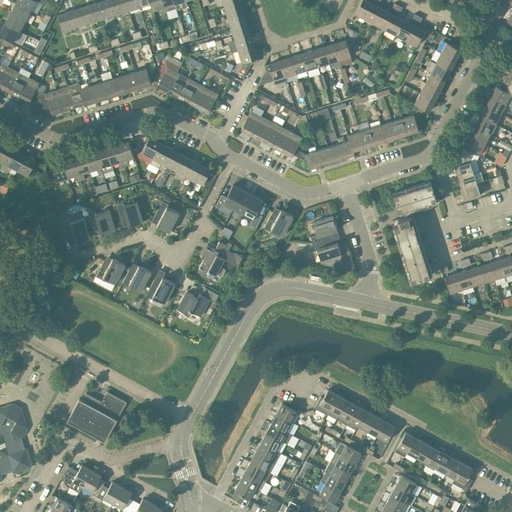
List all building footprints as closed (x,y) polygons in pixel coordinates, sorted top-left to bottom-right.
[(16,0),(16,2),(30,10),(35,0),(16,0)] [(96,19),(107,16),(102,0),(91,4),(96,19)] [(107,16),(118,13),(114,0),(102,0),(107,16)] [(114,0),(118,13),(129,9),(126,0),(114,0)] [(137,0),(126,0),(129,9),(140,6),(137,0)] [(153,9),(164,6),(162,0),(150,0),(151,2),(153,9)] [(174,0),(162,0),(164,6),(166,11),(169,19),(179,16),(176,8),(177,8),(175,3),(174,0)] [(365,18),(373,4),(365,0),(362,0),(355,13),(365,18)] [(240,1),(225,6),(228,17),(244,12),(240,1)] [(16,2),(10,12),(25,20),(30,22),(35,12),(30,10),(16,2)] [(85,23),(96,19),(91,4),(80,7),(85,23)] [(365,18),(376,24),(383,9),(373,4),(365,18)] [(74,26),(85,23),(80,7),(69,10),(74,26)] [(45,13),(43,17),(49,20),(51,16),(53,11),(48,8),(46,13),(45,13)] [(376,24),(386,29),(393,14),(383,9),(376,24)] [(63,30),(74,26),(69,10),(58,14),(63,30)] [(20,30),(25,20),(10,12),(5,22),(20,30)] [(244,12),(228,17),(232,28),(247,24),(244,12)] [(403,20),(393,14),(386,29),(396,34),(403,20)] [(38,27),(44,30),(49,20),(43,17),(41,20),(38,27)] [(396,34),(406,40),(413,25),(403,20),(396,34)] [(19,31),(20,30),(5,22),(0,32),(21,44),(26,35),(19,31)] [(247,24),(232,28),(235,39),(251,34),(247,24)] [(413,25),(406,40),(417,45),(424,31),(413,25)] [(350,36),(352,44),(358,33),(353,30),(350,36)] [(251,34),(235,39),(239,50),(254,45),(251,34)] [(346,39),(335,43),(340,59),(340,58),(342,65),(352,61),(350,55),(351,55),(346,39)] [(40,40),(34,51),(40,54),(43,47),(45,43),(40,40)] [(441,52),(456,60),(461,49),(447,42),(441,52)] [(335,43),(324,46),(329,62),(330,62),(332,68),(341,65),(339,59),(340,59),(335,43)] [(254,45),(239,50),(242,62),(250,59),(252,63),(259,61),(257,57),(258,57),(254,45)] [(318,65),(329,62),(324,46),(313,50),(318,65)] [(313,50),(302,53),(307,69),(310,76),(320,73),(318,65),(313,50)] [(37,61),(39,57),(29,52),(27,56),(37,61)] [(366,52),(363,58),(368,60),(371,55),(366,52)] [(451,70),(456,60),(441,52),(436,62),(451,70)] [(296,72),(307,69),(302,53),(291,56),(296,72)] [(285,75),(296,72),(291,56),(280,60),(285,75)] [(165,59),(155,79),(159,82),(157,86),(167,92),(178,72),(180,67),(165,59)] [(264,74),(261,79),(263,79),(273,77),(274,79),(275,84),(287,80),(285,75),(280,60),(269,63),(269,64),(265,65),(266,70),(264,74)] [(0,82),(9,66),(0,61),(0,82)] [(224,68),(230,72),(233,65),(227,62),(224,68)] [(431,72),(445,80),(451,70),(436,62),(431,72)] [(0,82),(0,86),(9,91),(19,71),(9,66),(0,82)] [(146,67),(135,71),(140,87),(151,83),(146,67)] [(19,96),(29,77),(19,71),(9,91),(19,96)] [(135,71),(124,74),(129,90),(140,87),(135,71)] [(178,72),(167,92),(177,97),(188,77),(178,72)] [(431,72),(425,82),(440,90),(445,80),(431,72)] [(124,74),(113,78),(118,94),(129,90),(124,74)] [(372,75),(365,82),(371,87),(377,79),(372,75)] [(45,85),(29,77),(19,96),(29,102),(34,93),(39,96),(45,85)] [(187,102),(198,82),(188,77),(177,97),(187,102)] [(511,80),(506,77),(501,87),(501,88),(511,93),(511,80)] [(113,78),(102,81),(107,97),(118,94),(113,78)] [(102,81),(91,85),(96,101),(107,97),(102,81)] [(74,107),(85,104),(80,88),(81,88),(79,82),(67,86),(74,107)] [(208,88),(198,82),(187,102),(197,108),(208,88)] [(435,100),(440,90),(425,82),(420,93),(435,100)] [(39,96),(32,111),(43,117),(52,114),(63,111),(57,89),(45,93),(46,86),(45,85),(39,96)] [(91,85),(81,88),(80,88),(85,104),(96,101),(91,85)] [(350,88),(352,95),(364,92),(362,85),(350,88)] [(501,88),(501,87),(497,85),(491,96),(506,103),(510,106),(511,102),(511,93),(501,88)] [(67,86),(57,89),(63,111),(74,107),(67,86)] [(219,93),(208,88),(197,108),(208,113),(219,93)] [(345,99),(352,97),(349,90),(343,92),(345,99)] [(435,100),(420,93),(415,103),(419,105),(416,111),(421,113),(424,108),(429,111),(435,100)] [(491,96),(486,106),(500,113),(506,103),(491,96)] [(486,106),(481,116),(495,123),(500,113),(486,106)] [(251,135),(261,115),(251,110),(240,130),(251,135)] [(403,118),(407,133),(419,130),(416,120),(418,119),(421,113),(416,111),(414,114),(403,118)] [(251,135),(261,141),(271,121),(261,115),(251,135)] [(481,116),(475,126),(490,134),(495,123),(481,116)] [(403,118),(392,121),(397,137),(407,133),(403,118)] [(281,126),(271,121),(261,141),(271,146),(281,126)] [(392,121),(381,124),(386,140),(397,137),(392,121)] [(381,124),(370,128),(375,143),(386,140),(381,124)] [(292,131),(281,126),(271,146),(281,151),(292,131)] [(484,144),(490,134),(475,126),(470,136),(484,144)] [(359,131),(364,147),(375,143),(370,128),(359,131)] [(302,151),(296,148),(302,137),(292,131),(281,151),(292,157),(293,154),(299,156),(302,151)] [(364,147),(359,131),(348,135),(349,139),(353,150),(364,147)] [(472,157),(475,152),(479,154),(484,144),(470,136),(464,147),(465,147),(462,153),(466,155),(467,155),(472,157)] [(149,137),(146,142),(142,151),(152,157),(160,142),(149,137)] [(338,143),(343,158),(355,155),(353,150),(349,139),(338,143)] [(129,140),(118,144),(124,166),(129,165),(127,158),(134,156),(129,140)] [(152,157),(149,162),(155,166),(159,168),(170,147),(160,142),(152,157)] [(338,143),(327,146),(332,162),(343,158),(338,143)] [(15,149),(5,144),(0,153),(0,159),(4,162),(1,167),(4,169),(15,149)] [(118,144),(107,147),(112,163),(118,161),(120,167),(124,166),(118,144)] [(321,165),(332,162),(327,146),(316,149),(321,165)] [(107,147),(96,151),(103,173),(113,169),(112,163),(107,147)] [(169,173),(172,167),(180,153),(170,147),(159,168),(169,173)] [(25,154),(15,149),(4,169),(9,172),(11,166),(18,169),(25,154)] [(321,165),(316,149),(305,153),(302,151),(299,156),(305,159),(307,159),(310,169),(321,165)] [(96,151),(85,154),(90,170),(97,168),(98,174),(103,173),(96,151)] [(464,163),(454,166),(458,177),(474,172),(480,170),(477,160),(479,154),(475,152),(472,157),(467,155),(466,155),(464,160),(464,163)] [(494,162),(501,166),(506,156),(507,156),(503,153),(499,152),(494,162)] [(190,158),(180,153),(172,167),(178,170),(175,176),(179,178),(190,158)] [(36,160),(25,154),(18,169),(28,175),(28,174),(32,176),(35,170),(32,168),(36,160)] [(74,158),(81,180),(85,178),(83,172),(90,170),(85,154),(74,158)] [(63,161),(68,177),(75,175),(77,181),(81,180),(74,158),(63,161)] [(200,163),(190,158),(179,178),(183,180),(186,175),(193,178),(200,163)] [(68,177),(63,161),(52,165),(55,173),(51,174),(53,181),(57,180),(68,177)] [(211,169),(200,163),(193,178),(203,183),(210,186),(217,173),(210,170),(211,169)] [(458,177),(461,188),(477,183),(474,172),(458,177)] [(164,182),(158,179),(155,184),(161,187),(164,182)] [(431,181),(402,189),(393,192),(399,212),(437,200),(431,181)] [(477,183),(461,188),(465,199),(480,194),(477,183)] [(106,191),(104,184),(95,187),(97,193),(106,191)] [(233,208),(243,189),(233,184),(226,196),(222,194),(215,205),(220,208),(223,203),(233,208)] [(243,189),(233,208),(243,213),(253,194),(243,189)] [(250,224),(256,227),(262,215),(256,212),(263,200),(253,194),(243,213),(253,218),(250,224)] [(168,203),(171,198),(166,195),(163,200),(168,203)] [(162,200),(154,216),(159,220),(157,225),(169,231),(179,212),(167,206),(168,204),(162,200)] [(123,202),(116,204),(122,222),(128,220),(130,225),(143,221),(137,201),(124,205),(123,202)] [(95,211),(89,213),(94,230),(100,228),(102,234),(115,229),(109,209),(96,213),(95,211)] [(272,211),(264,227),(270,231),(271,228),(283,234),(293,216),(281,209),(278,214),(272,211)] [(430,275),(415,229),(411,214),(393,220),(393,222),(398,221),(399,224),(393,226),(411,281),(430,275)] [(313,243),(330,237),(328,231),(337,228),(333,215),(313,221),(317,234),(311,236),(313,243)] [(70,219),(63,221),(69,238),(75,236),(77,241),(90,237),(84,217),(71,221),(70,219)] [(221,231),(228,238),(233,230),(225,226),(223,229),(222,229),(221,231)] [(339,256),(341,255),(337,242),(332,243),(330,237),(313,243),(315,249),(317,249),(321,261),(323,261),(324,264),(340,268),(341,268),(342,267),(342,266),(339,256)] [(206,275),(208,271),(209,271),(221,277),(225,270),(220,267),(224,258),(238,265),(242,256),(235,252),(234,253),(228,250),(230,247),(219,241),(215,249),(207,244),(203,252),(206,254),(198,271),(206,275)] [(511,258),(511,256),(500,259),(505,275),(511,272),(511,258)] [(104,259),(96,276),(102,279),(103,277),(115,283),(125,264),(113,257),(110,262),(104,259)] [(494,278),(505,275),(500,259),(489,262),(494,278)] [(489,262),(478,266),(483,281),(494,278),(489,262)] [(131,266),(122,283),(129,286),(130,284),(142,290),(151,271),(139,265),(136,270),(131,266)] [(478,266),(467,269),(472,285),(483,281),(478,266)] [(80,270),(73,267),(69,274),(76,278),(80,270)] [(467,269),(456,273),(461,288),(472,285),(467,269)] [(461,288),(456,273),(445,276),(450,292),(461,288)] [(154,279),(146,295),(152,298),(153,296),(165,302),(175,283),(163,277),(160,282),(154,279)] [(219,294),(205,287),(201,294),(199,293),(197,297),(187,291),(178,308),(189,313),(191,310),(201,315),(209,298),(215,301),(219,294)] [(511,303),(511,298),(511,297),(503,299),(505,306),(511,303)] [(327,413),(330,409),(338,394),(328,389),(323,397),(321,396),(314,407),(327,414),(327,413)] [(67,420),(98,437),(105,441),(126,401),(105,390),(100,400),(86,393),(82,400),(79,398),(67,420)] [(337,418),(347,399),(338,394),(330,409),(327,413),(337,418)] [(346,424),(357,404),(347,399),(337,418),(346,424)] [(0,477),(1,476),(0,471),(12,468),(13,473),(30,468),(29,465),(32,465),(27,447),(22,449),(19,437),(23,436),(27,428),(21,407),(13,403),(0,406),(0,477)] [(282,403),(276,413),(291,421),(297,411),(282,403)] [(356,429),(358,425),(366,410),(357,404),(346,424),(356,429)] [(376,415),(366,410),(358,425),(367,430),(376,415)] [(276,413),(271,422),(286,431),(291,421),(276,413)] [(367,430),(377,435),(385,420),(376,415),(367,430)] [(385,420),(377,435),(387,440),(395,425),(385,420)] [(266,432),(281,440),(286,443),(291,434),(286,431),(271,422),(266,432)] [(341,433),(332,428),(330,432),(339,437),(341,433)] [(405,456),(407,451),(415,436),(406,431),(395,451),(405,456)] [(266,432),(261,441),(276,450),(281,440),(266,432)] [(407,451),(417,457),(425,442),(415,436),(407,451)] [(261,441),(256,451),(276,462),(281,453),(276,450),(261,441)] [(341,441),(335,451),(355,462),(361,452),(341,441)] [(426,462),(434,447),(425,442),(417,457),(426,462)] [(433,466),(436,467),(444,452),(434,447),(426,462),(426,463),(426,465),(430,467),(433,466)] [(276,462),(256,451),(250,461),(271,472),(276,462)] [(330,461),(350,472),(355,462),(335,451),(330,461)] [(445,472),(453,457),(444,452),(436,467),(433,471),(443,477),(445,472)] [(445,472),(455,477),(463,462),(453,457),(445,472)] [(250,461),(245,470),(266,481),(271,472),(250,461)] [(325,470),(326,471),(345,481),(350,472),(330,461),(325,470)] [(463,462),(455,477),(452,482),(466,489),(472,479),(468,476),(473,468),(463,462)] [(80,491),(83,486),(92,470),(82,464),(76,474),(66,468),(59,482),(69,488),(70,485),(80,491)] [(92,470),(83,486),(93,491),(101,475),(92,470)] [(266,481),(245,470),(240,479),(255,488),(260,491),(266,481)] [(321,480),(325,482),(340,491),(345,481),(326,471),(321,480)] [(411,492),(416,483),(401,474),(396,484),(411,492)] [(250,498),(255,488),(240,479),(235,489),(235,490),(232,495),(240,499),(243,494),(250,498)] [(281,490),(285,492),(291,483),(284,479),(279,488),(281,490)] [(113,502),(122,486),(112,481),(103,497),(113,502)] [(325,482),(320,492),(335,501),(340,491),(325,482)] [(416,495),(411,492),(396,484),(391,494),(406,502),(411,505),(416,495)] [(132,492),(122,486),(113,502),(123,508),(132,492)] [(400,511),(406,502),(391,494),(385,503),(400,511)] [(57,496),(52,506),(62,511),(78,511),(79,511),(79,509),(79,508),(57,496)] [(271,497),(265,509),(270,511),(274,511),(280,502),(271,497)] [(147,511),(153,503),(143,498),(134,511),(147,511)] [(478,511),(481,505),(468,498),(465,504),(460,502),(455,511),(456,511),(479,511),(480,511),(478,511)] [(280,509),(277,511),(296,511),(297,510),(300,505),(290,500),(284,511),(280,509)] [(330,511),(336,511),(339,507),(328,500),(323,508),(330,511)] [(160,511),(163,508),(153,503),(147,511),(160,511)] [(385,503),(380,511),(401,511),(400,511),(385,503)]
